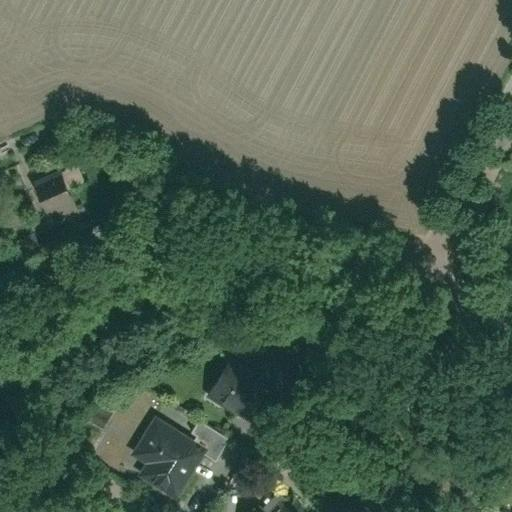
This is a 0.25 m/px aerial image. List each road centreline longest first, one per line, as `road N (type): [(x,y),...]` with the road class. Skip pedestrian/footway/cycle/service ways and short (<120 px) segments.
road 1 (tertiary): [(0,389),(147,297),(209,275),(344,266),(419,282)]
road 2 (track): [(449,223),(303,207),(103,119),(40,119)]
road 3 (residential): [(419,282),(511,105)]
